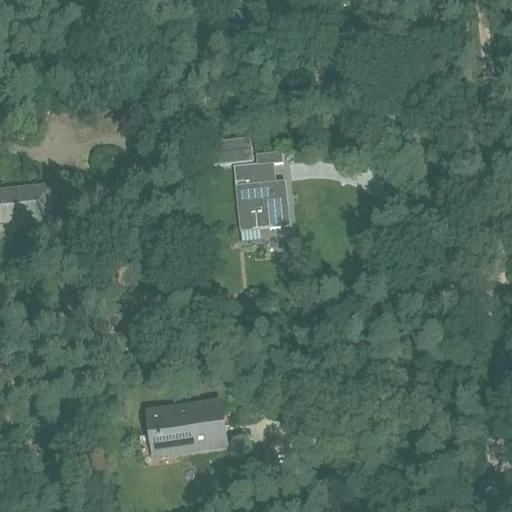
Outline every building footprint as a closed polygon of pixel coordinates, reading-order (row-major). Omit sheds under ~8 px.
[(76,122),(0,130),(0,149),(0,154),(78,145),(76,122)] [(214,169),(254,165),(251,141),(212,145),(214,169)] [(258,167),(234,170),(241,234),(289,228),(285,185),(274,186),(272,167),(283,166),(282,155),(257,158),(258,167)] [(0,227),(55,221),(51,188),(0,193),(0,227)] [(251,251),(271,248),(270,236),(249,239),(251,251)] [(162,458),(227,449),(224,427),(220,427),(217,406),(149,416),(152,440),(160,439),(162,458)]
